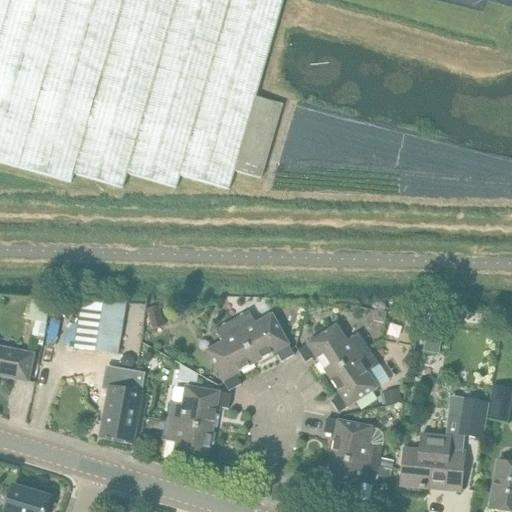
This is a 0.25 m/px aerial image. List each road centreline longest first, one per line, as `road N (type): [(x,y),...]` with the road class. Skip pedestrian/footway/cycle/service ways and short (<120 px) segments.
road 1 (tertiary): [(236,511),(97,469)]
road 2 (residential): [(282,390),(258,511)]
